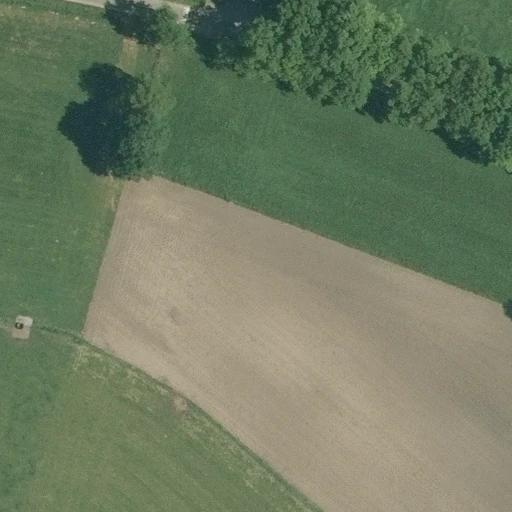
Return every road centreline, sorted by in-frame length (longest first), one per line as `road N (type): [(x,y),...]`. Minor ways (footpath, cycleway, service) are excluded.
road 1 (unclassified): [(511,141),(242,41)]
road 2 (unclassified): [(242,41),(113,0)]
